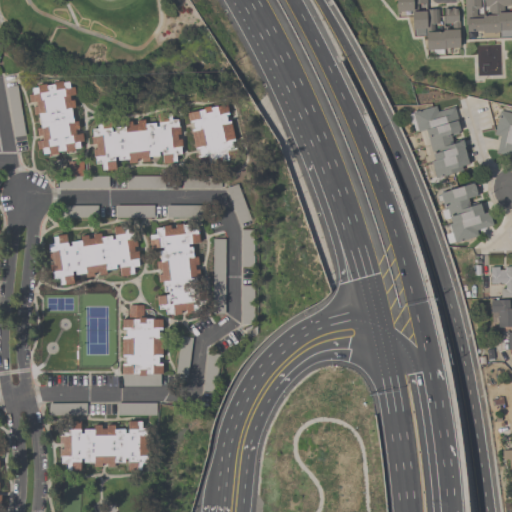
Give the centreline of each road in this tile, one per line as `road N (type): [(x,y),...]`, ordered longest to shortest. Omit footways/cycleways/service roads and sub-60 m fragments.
road 1 (trunk): [(429,373),(388,211),(295,0)]
road 2 (trunk): [(450,302),(419,201),(318,0)]
road 3 (residential): [(36,511),(22,323),(37,199)]
road 4 (residential): [(15,200),(2,323),(16,511)]
road 5 (trunk): [(246,0),(281,62),(364,269)]
road 6 (trunk): [(487,511),(450,302)]
road 7 (trunk): [(237,450),(246,416),(283,362),(339,332),(377,330)]
road 8 (trunk): [(377,330),(401,449),(402,511)]
road 9 (trunk): [(444,511),(429,373)]
